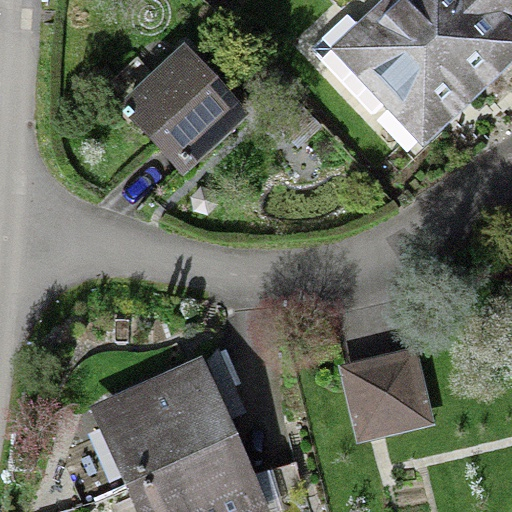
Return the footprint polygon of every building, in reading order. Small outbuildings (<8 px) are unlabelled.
[(511,0),(403,0),(366,35),(348,17),(313,50),(373,115),(391,98),(423,132),(511,48),(511,44),(498,30),(511,16),(511,0)] [(181,171),(240,116),(186,57),(123,118),(128,123),(132,119),(181,171)] [(347,373),(362,437),(425,422),(410,359),(347,373)] [(139,484),(223,447),(192,378),(109,415),(115,429),(102,434),(99,442),(112,473),(120,476),(134,471),(139,484)] [(151,511),(251,511),(223,447),(139,484),(151,511)] [(245,488),(251,511),(309,511),(295,464),(268,472),(270,480),(245,488)]
